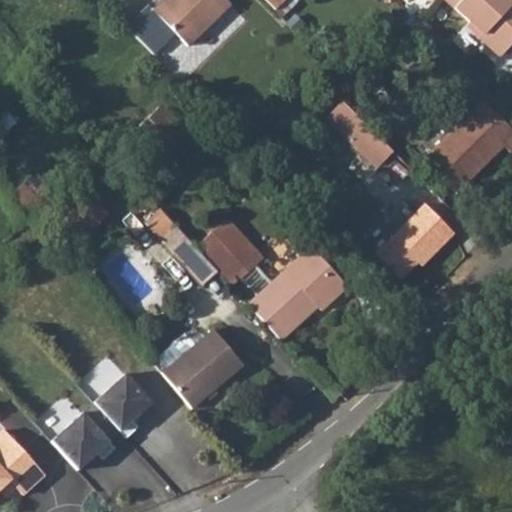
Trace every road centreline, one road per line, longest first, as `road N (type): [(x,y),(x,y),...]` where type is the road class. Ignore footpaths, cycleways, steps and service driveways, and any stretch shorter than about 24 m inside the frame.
road 1 (unclassified): [(511,245),(296,473),(225,511)]
road 2 (unknown): [(360,409),(243,300),(202,286),(147,298)]
